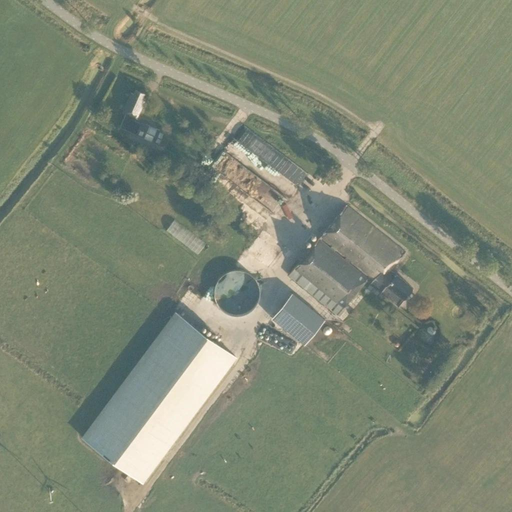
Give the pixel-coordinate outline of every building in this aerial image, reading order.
[(135,120),(135,118),(137,119),(145,98),(142,97),(144,93),(135,90),(134,93),(131,92),(122,112),(125,114),(120,126),(136,133),(139,125),(141,122),(135,120)] [(136,134),(163,146),(168,133),(141,122),(139,125),(136,133),(136,134)] [(316,240),(288,274),(337,315),(368,277),(373,280),(369,284),(376,289),(382,282),(386,285),(381,292),(398,306),(413,288),(390,270),(405,252),(391,240),(346,205),(316,240)] [(178,218),(168,229),(199,254),(208,243),(178,218)] [(272,267),(288,245),(267,229),(251,251),(272,267)] [(239,269),(236,269),(234,269),(232,269),(230,270),(229,270),(227,271),(225,272),(223,273),(222,274),(220,276),(219,277),(217,279),(216,280),(215,282),(215,284),(214,286),(214,288),(213,290),(213,292),(213,294),(214,296),(214,298),(215,300),(215,302),(216,304),(217,305),(219,307),(220,309),(222,310),(223,311),(225,312),(227,313),(229,314),(230,315),(232,315),(234,315),(237,315),(239,315),(241,315),(243,315),(244,314),(246,313),(248,312),(250,311),(251,310),(253,309),(254,307),(256,305),(257,304),(258,302),(258,300),(259,298),(259,296),(260,294),(260,292),(260,290),(259,288),(259,286),(258,284),(258,282),(257,280),(256,279),(254,277),(253,276),(251,274),(250,273),(248,272),(246,271),(244,270),(243,270),(241,269),(239,269)] [(297,292),(275,317),(307,344),(329,319),(297,292)] [(237,357),(175,310),(81,437),(143,483),(237,357)] [(428,332),(430,333),(432,334),(433,334),(435,333),(435,331),(435,330),(434,329),(432,327),(431,326),(429,326),(427,327),(427,329),(427,330),(428,332)]
